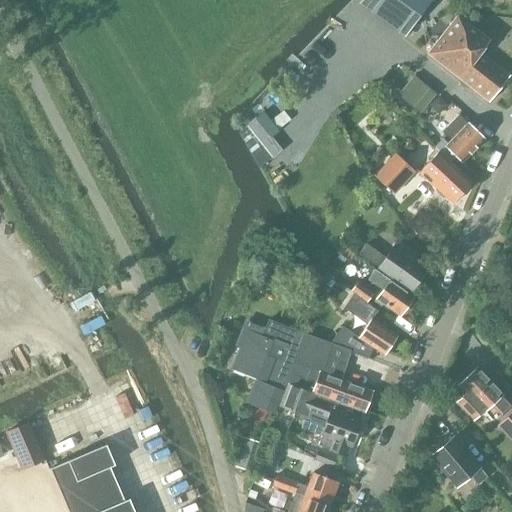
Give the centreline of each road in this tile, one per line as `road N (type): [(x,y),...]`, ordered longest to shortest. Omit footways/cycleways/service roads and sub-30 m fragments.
road 1 (unclassified): [(232,511),(199,398),(0,10)]
road 2 (tertiary): [(361,511),(511,159)]
